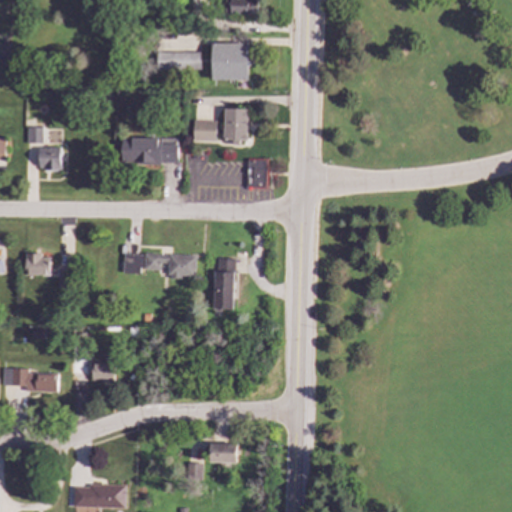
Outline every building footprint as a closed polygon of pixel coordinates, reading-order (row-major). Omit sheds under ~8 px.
[(256,15),(256,0),(226,0),(226,14),(256,15)] [(210,80),(247,80),(247,43),(211,43),(210,80)] [(155,70),(199,69),(199,51),(155,52),(155,70)] [(245,143),(246,109),(223,108),(222,140),(231,140),(231,143),(245,143)] [(215,121),(192,120),(191,141),(214,142),(215,121)] [(26,143),(41,143),(41,127),(26,127),(26,143)] [(176,164),(176,139),(131,138),(131,163),(176,164)] [(60,169),(59,147),(38,148),(38,170),(60,169)] [(265,186),(266,160),(247,160),(246,186),(265,186)] [(140,274),(141,254),(123,253),(122,273),(140,274)] [(195,256),(144,253),(143,270),(158,271),(159,263),(168,263),(167,276),(194,277),(195,256)] [(25,275),(49,275),(48,254),(24,255),(25,275)] [(233,259),(217,258),(217,271),(212,271),(210,309),(231,310),(233,259)] [(58,288),(69,287),(68,269),(57,269),(58,288)] [(91,380),(112,381),(113,365),(91,364),(91,380)] [(2,385),(24,386),(24,392),(56,392),(57,375),(28,374),(28,369),(2,368),(2,385)] [(209,463),(235,463),(236,444),(209,444),(209,463)] [(187,479),(201,480),(201,463),(187,463),(187,479)] [(125,486),(73,485),(72,507),(124,508),(125,486)]
